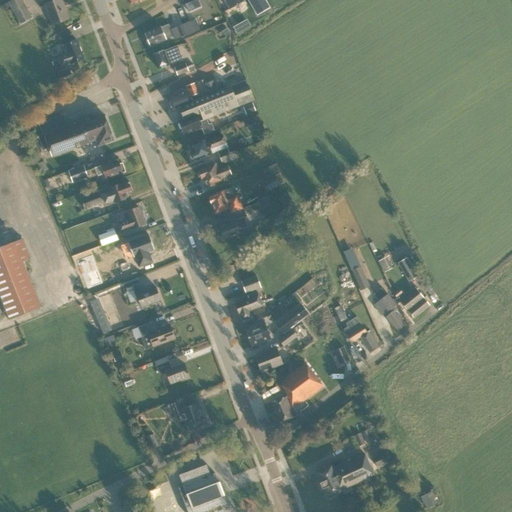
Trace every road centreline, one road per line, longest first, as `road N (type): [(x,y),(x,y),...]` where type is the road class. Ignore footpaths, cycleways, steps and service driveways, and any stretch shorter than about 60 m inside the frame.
road 1 (tertiary): [(249,419),(111,35)]
road 2 (residential): [(265,446),(434,308)]
road 3 (residential): [(64,511),(249,419)]
